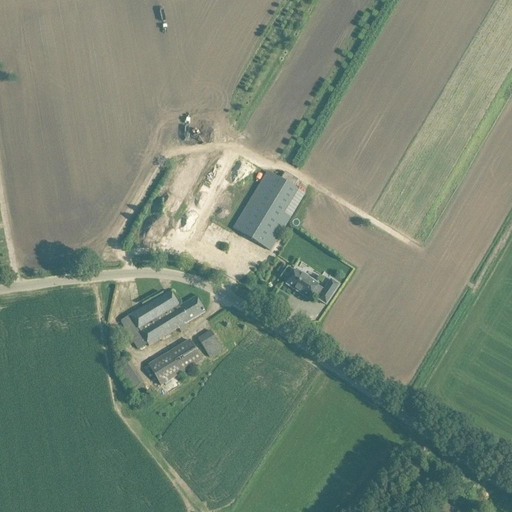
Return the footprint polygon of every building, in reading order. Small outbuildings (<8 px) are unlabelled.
[(267,173),(233,229),(270,251),(304,195),(267,173)] [(294,274),(291,273),(287,280),(289,281),(286,285),(308,299),(311,294),(318,299),(317,299),(326,305),(339,285),(331,280),(324,290),(317,285),(318,284),(296,270),(294,274)] [(185,325),(205,313),(196,297),(179,307),(170,292),(129,316),(130,316),(121,321),(138,351),(148,345),(149,347),(178,330),(180,333),(188,329),(185,325)] [(222,350),(210,331),(198,339),(210,358),(222,350)] [(202,361),(189,341),(148,366),(161,387),(202,361)] [(220,361),(200,375),(218,403),(238,390),(220,361)] [(119,369),(131,392),(144,386),(132,362),(119,369)]
